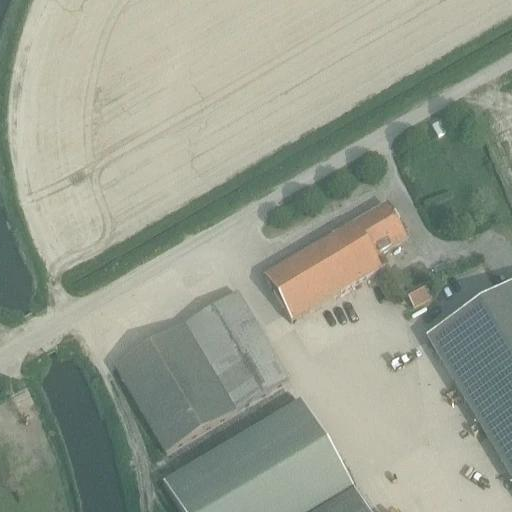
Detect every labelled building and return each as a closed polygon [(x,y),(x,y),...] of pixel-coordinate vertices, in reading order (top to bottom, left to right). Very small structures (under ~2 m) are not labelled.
[(388,266),(382,256),(405,242),(404,240),(407,236),(402,228),(398,228),(385,208),(263,280),(290,324),(388,266)] [(451,261),(432,270),(437,278),(455,268),(451,261)] [(511,291),(427,342),(511,483),(511,291)] [(236,298),(113,371),(164,456),(287,383),(236,298)] [(424,413),(434,408),(420,379),(410,384),(424,413)] [(176,511),(363,511),(356,498),(335,511),(332,505),(352,493),(300,406),(162,488),(176,511)]
